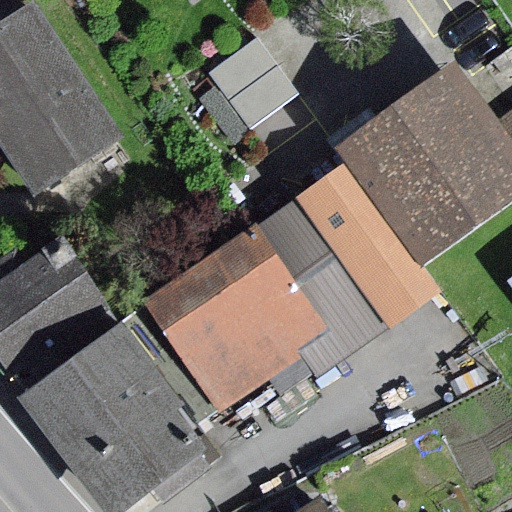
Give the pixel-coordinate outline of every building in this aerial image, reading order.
[(35,13),(0,36),(0,139),(43,202),(125,146),(35,13)] [(259,26),(205,65),(248,123),(302,84),(259,26)] [(511,166),(439,66),(314,149),(404,271),(511,196),(511,166)] [(241,228),(129,307),(211,415),(286,357),(315,328),(241,228)] [(119,320),(71,252),(0,302),(0,358),(21,388),(119,320)] [(131,340),(35,408),(108,511),(146,511),(218,462),(131,340)] [(319,511),(310,498),(289,511),(319,511)]
